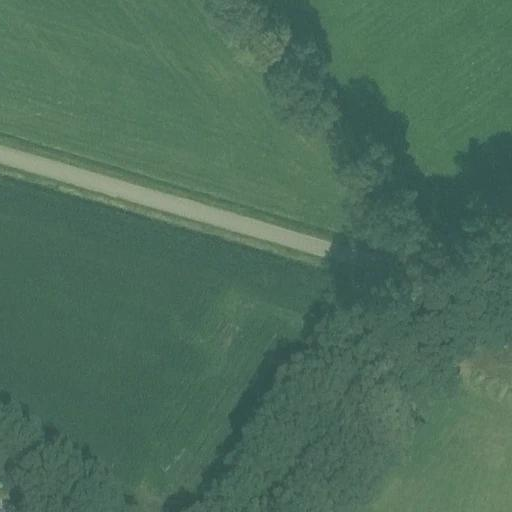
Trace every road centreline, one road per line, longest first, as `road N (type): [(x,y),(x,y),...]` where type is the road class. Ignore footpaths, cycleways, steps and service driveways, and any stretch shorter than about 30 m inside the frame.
road 1 (unclassified): [(447,286),(0,155)]
road 2 (unclassified): [(271,511),(447,286)]
